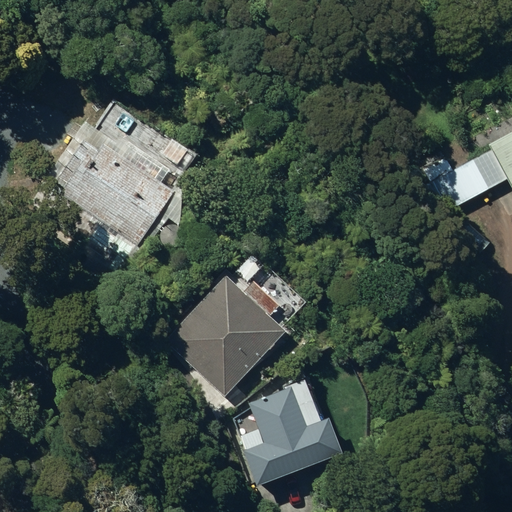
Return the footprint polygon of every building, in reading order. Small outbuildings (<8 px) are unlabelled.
[(511,133),(485,148),(487,153),(447,174),(440,161),(422,171),(428,183),(421,187),(438,217),(502,182),(511,199),(511,133)] [(91,155),(86,161),(72,151),(61,165),(69,171),(49,202),(99,236),(87,255),(112,273),(161,203),(91,155)] [(454,231),(477,256),(489,243),(465,219),(454,231)] [(221,283),(163,344),(218,394),(274,334),(261,321),(221,283)] [(235,458),(248,492),(332,458),(319,425),(315,426),(299,385),(276,393),(277,397),(242,410),(252,436),(234,443),(239,456),(235,458)]
